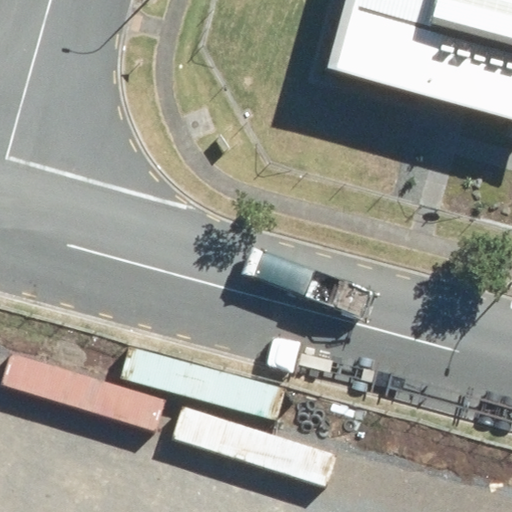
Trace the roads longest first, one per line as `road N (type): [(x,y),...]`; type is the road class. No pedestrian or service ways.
road 1 (unclassified): [(0,227),(511,367)]
road 2 (unclassified): [(49,0),(0,179)]
